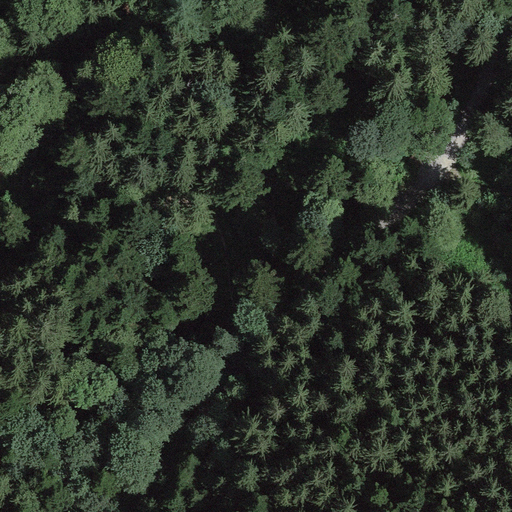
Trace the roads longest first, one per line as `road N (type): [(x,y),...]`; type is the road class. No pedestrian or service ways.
road 1 (track): [(138,511),(252,354),(441,169),(511,36)]
road 2 (track): [(17,208),(174,202),(206,211),(226,249),(252,354)]
road 3 (track): [(184,0),(115,43),(71,86),(45,129),(17,208)]
